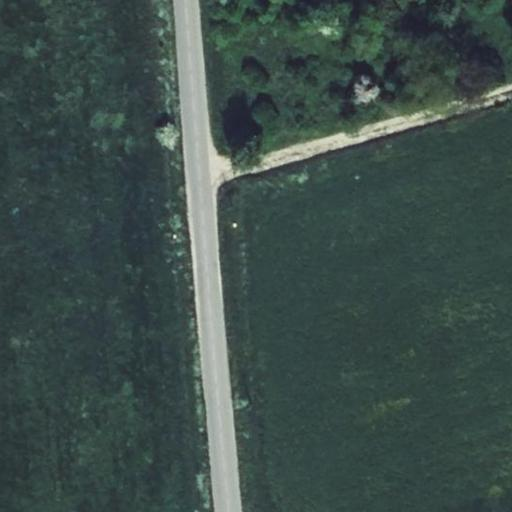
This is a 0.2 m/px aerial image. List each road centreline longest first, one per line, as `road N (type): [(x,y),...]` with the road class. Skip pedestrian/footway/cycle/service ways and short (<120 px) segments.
road 1 (tertiary): [(228,511),(184,0)]
road 2 (track): [(198,175),(511,86)]
